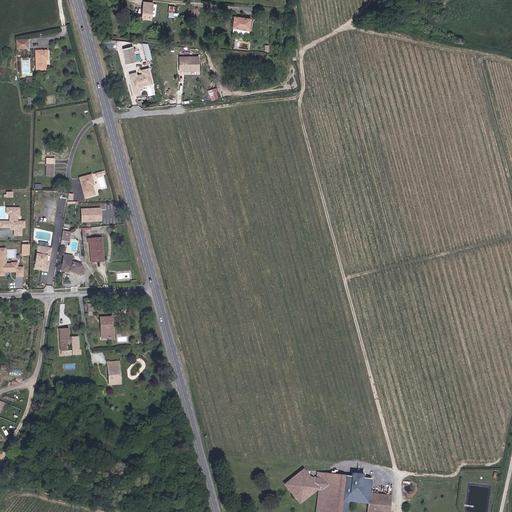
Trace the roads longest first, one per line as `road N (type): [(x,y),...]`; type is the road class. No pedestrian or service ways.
road 1 (primary): [(77,0),(156,287)]
road 2 (primary): [(156,287),(215,511)]
road 3 (residential): [(156,287),(0,296)]
